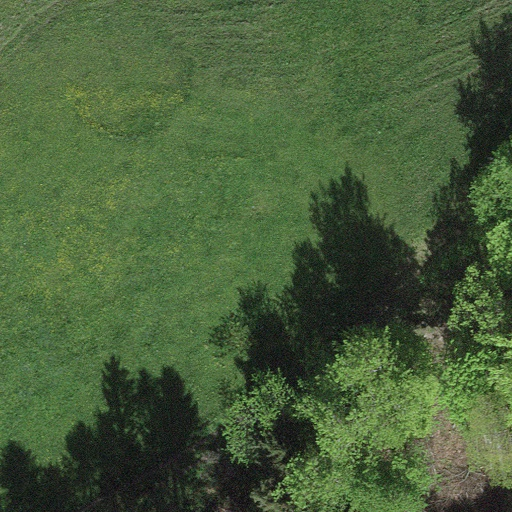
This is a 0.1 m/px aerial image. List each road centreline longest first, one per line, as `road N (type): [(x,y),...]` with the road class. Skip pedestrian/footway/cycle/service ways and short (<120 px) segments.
road 1 (track): [(91,511),(348,372),(485,186),(511,175)]
road 2 (track): [(348,372),(511,314)]
